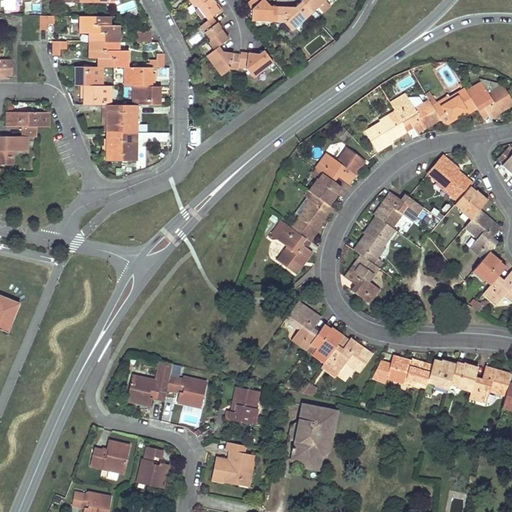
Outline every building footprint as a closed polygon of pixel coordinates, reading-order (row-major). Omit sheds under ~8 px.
[(212,0),(211,0),(189,0),(194,7),(198,8),(208,20),(213,17),(220,11),(216,5),(217,4),(217,2),(215,0),(212,0)] [(276,22),(277,6),(275,4),(273,4),(271,6),(264,0),(250,0),(246,4),(252,10),(252,21),(276,22)] [(300,0),(300,2),(300,3),(311,15),(319,7),(326,1),(326,0),(300,0)] [(326,1),(319,7),(324,13),(331,7),(326,1)] [(295,7),(277,6),(276,22),(284,23),(293,32),(311,15),(300,3),(296,3),(296,4),(295,7)] [(40,30),(44,30),(47,30),(47,24),(54,24),(53,16),(40,16),(40,30)] [(92,42),(103,42),(104,33),(99,33),(99,26),(95,26),(95,17),(79,16),(79,33),(88,33),(92,33),(92,42)] [(104,33),(103,42),(115,42),(119,42),(119,26),(111,26),(107,26),(107,17),(95,17),(95,26),(99,26),(99,33),(104,33)] [(217,23),(213,17),(208,20),(200,27),(209,40),(208,43),(214,50),(219,46),(229,38),(221,28),(222,27),(222,25),(220,23),(218,22),(217,23)] [(150,43),(150,36),(150,33),(150,29),(137,28),(137,42),(150,43)] [(52,56),(56,56),(60,56),(60,49),(66,49),(66,42),(52,42),(52,47),(52,55),(52,56)] [(100,58),(100,67),(102,67),(112,67),(112,59),(108,58),(108,51),(103,51),(103,42),(92,42),(88,42),(88,58),(96,58),(100,58)] [(118,67),(124,67),(128,68),(128,51),(119,51),(115,51),(115,42),(103,42),(103,51),(108,51),(108,58),(112,59),(112,67),(118,67)] [(219,47),(219,46),(214,50),(206,56),(221,76),(230,69),(238,70),(238,68),(240,54),(222,52),(222,50),(222,49),(221,47),(219,47)] [(240,52),(240,54),(238,68),(246,69),(254,79),(273,63),(264,51),(262,51),(259,52),(259,54),(240,52)] [(150,68),(152,68),(163,68),(163,54),(160,54),(156,54),(156,60),(150,60),(150,68)] [(12,76),(12,69),(12,61),(5,61),(5,64),(0,64),(0,79),(7,79),(7,76),(12,76)] [(80,86),(84,86),(102,86),(102,67),(100,67),(96,67),(75,67),(75,86),(80,86)] [(150,68),(128,68),(124,67),(124,86),(133,86),(151,87),(152,83),(151,75),(152,68),(150,68)] [(495,88),(502,84),(479,79),(481,82),(487,93),(495,88)] [(471,89),(466,92),(475,108),(482,104),(484,108),(490,117),(511,103),(511,99),(502,84),(495,88),(487,93),(481,82),(471,89)] [(102,86),(84,86),(84,97),(84,105),(102,105),(106,105),(111,105),(111,86),(102,86)] [(156,87),(151,87),(133,86),(133,105),(137,106),(160,106),(160,87),(156,87)] [(475,108),(466,92),(463,88),(449,97),(448,95),(432,105),(430,102),(416,110),(414,108),(408,98),(392,107),(394,110),(396,114),(403,126),(410,122),(413,128),(416,132),(439,118),(441,120),(445,126),(460,117),(475,108)] [(392,107),(408,98),(405,93),(390,103),(392,107)] [(418,97),(408,98),(414,108),(421,103),(418,97)] [(416,110),(430,102),(428,99),(421,103),(414,108),(416,110)] [(491,120),(511,106),(511,103),(490,117),(491,120)] [(477,110),(477,112),(484,108),(482,104),(475,108),(477,110)] [(106,133),(122,133),(122,105),(111,105),(106,105),(106,126),(106,133)] [(137,106),(133,105),(122,105),(122,133),(137,133),(137,106)] [(460,117),(461,120),(477,110),(475,108),(460,117)] [(380,123),(396,114),(394,110),(378,120),(380,122),(380,123)] [(21,130),(21,137),(27,137),(37,137),(37,127),(49,128),(49,113),(6,112),(6,127),(21,127),(27,127),(27,130),(21,130)] [(407,132),(403,126),(396,114),(380,123),(380,122),(364,131),(376,151),(392,141),(407,132)] [(439,118),(416,132),(417,134),(441,120),(439,118)] [(403,126),(407,132),(413,128),(410,122),(403,126)] [(343,140),(350,134),(344,128),(338,134),(343,140)] [(106,161),(121,161),(122,133),(106,133),(106,146),(106,152),(106,161)] [(136,162),(137,133),(122,133),(121,161),(136,162)] [(0,165),(13,165),(13,157),(10,157),(10,151),(13,151),(27,152),(27,141),(27,137),(21,137),(6,137),(0,136),(0,165)] [(391,145),(394,143),(392,141),(376,151),(377,153),(391,145)] [(346,147),(336,161),(338,163),(349,149),(346,147)] [(511,150),(508,147),(503,152),(498,158),(503,163),(511,171),(511,150)] [(315,169),(322,174),(331,180),(335,175),(338,177),(347,184),(364,161),(349,149),(338,163),(336,161),(326,154),(315,169)] [(442,157),(458,171),(460,169),(444,155),(443,155),(442,157)] [(444,186),(459,199),(470,186),(472,183),(458,171),(442,157),(427,174),(435,181),(442,188),(444,186)] [(349,186),(366,163),(364,161),(347,184),(349,186)] [(511,171),(503,163),(501,166),(511,175),(511,171)] [(318,179),(310,174),(301,186),(308,191),(310,192),(319,180),(318,179)] [(319,180),(310,192),(328,205),(337,193),(338,194),(342,188),(334,183),(331,180),(322,174),(318,179),(319,180)] [(459,199),(444,186),(442,188),(441,189),(456,202),(459,199)] [(454,205),(459,210),(460,209),(472,219),(478,212),(480,209),(487,202),(475,192),(476,191),(470,186),(459,199),(456,202),(454,205)] [(488,200),(477,190),(476,191),(475,192),(487,202),(488,200)] [(328,205),(310,192),(308,191),(304,196),(306,197),(312,202),(303,213),(302,211),(298,217),(290,227),(305,238),(309,241),(322,224),(332,209),(330,207),(328,205)] [(375,215),(391,193),(389,191),(373,214),(375,215)] [(330,207),(339,195),(338,194),(337,193),(328,205),(330,207)] [(413,223),(424,208),(408,197),(404,202),(400,200),(391,193),(375,215),(377,217),(391,227),(401,214),(403,215),(413,223)] [(306,197),(294,213),(298,217),(302,211),(303,213),(312,202),(306,197)] [(472,219),(460,209),(459,210),(458,211),(470,221),(472,219)] [(478,212),(500,229),(501,227),(480,209),(478,212)] [(500,229),(478,212),(472,219),(470,221),(465,227),(478,238),(476,240),(468,249),(482,260),(488,253),(490,251),(495,246),(489,241),(492,238),(500,229)] [(401,214),(391,227),(393,229),(403,215),(401,214)] [(375,215),(362,233),(364,234),(377,217),(375,215)] [(393,229),(391,227),(377,217),(364,234),(353,250),(360,254),(362,256),(378,267),(379,268),(383,262),(378,259),(375,256),(382,246),(384,247),(396,230),(393,229)] [(310,251),(307,248),(301,244),(305,238),(290,227),(287,225),(280,220),(268,237),(272,239),(277,239),(281,242),(286,246),(289,248),(278,262),(293,273),(310,251)] [(311,243),(324,225),(322,224),(309,241),(311,243)] [(464,229),(476,240),(478,238),(465,227),(464,229)] [(311,243),(309,241),(305,238),(301,244),(307,248),(311,243)] [(286,246),(275,260),(278,262),(289,248),(286,246)] [(378,259),(385,249),(384,247),(382,246),(375,256),(378,259)] [(296,275),(313,252),(310,251),(293,273),(296,275)] [(488,253),(500,263),(501,262),(502,261),(490,251),(488,253)] [(500,263),(488,253),(482,260),(474,270),(486,280),(485,282),(490,286),(497,278),(499,276),(506,267),(501,262),(500,263)] [(360,254),(344,277),(346,278),(362,256),(360,254)] [(380,290),(375,286),(370,283),(368,281),(378,267),(362,256),(346,278),(355,285),(358,287),(354,293),(370,304),(380,290)] [(378,267),(368,281),(370,283),(380,269),(379,268),(378,267)] [(472,272),(484,283),(485,282),(486,280),(474,270),(472,272)] [(502,282),(497,278),(490,286),(483,294),(496,306),(504,296),(506,294),(511,299),(511,272),(511,271),(504,280),(502,282)] [(0,329),(4,331),(9,320),(12,321),(19,303),(4,297),(2,303),(0,302),(0,329)] [(321,317),(298,301),(297,303),(320,319),(321,317)] [(305,351),(310,344),(316,335),(311,332),(314,328),(320,319),(297,303),(286,319),(300,328),(299,330),(298,331),(291,341),(305,351)] [(286,319),(284,321),(298,331),(299,330),(300,328),(286,319)] [(329,356),(337,345),(342,338),(330,329),(331,328),(324,324),(319,332),(316,335),(310,344),(316,349),(317,348),(329,356)] [(343,335),(332,327),(331,328),(330,329),(342,338),(343,335)] [(362,345),(351,337),(349,340),(372,355),(374,353),(362,345)] [(343,349),(337,345),(329,356),(327,359),(323,364),(338,374),(345,364),(347,362),(361,371),(372,355),(349,340),(343,349)] [(316,349),(315,350),(327,359),(329,356),(317,348),(316,349)] [(425,388),(427,382),(431,367),(411,361),(411,360),(393,355),(391,363),(380,361),(376,370),(372,379),(378,381),(379,377),(386,380),(388,376),(406,381),(406,383),(425,388)] [(432,364),(412,358),(411,360),(411,361),(431,367),(432,364)] [(449,385),(455,366),(440,362),(441,361),(433,359),(432,364),(431,367),(427,382),(434,385),(434,383),(448,387),(449,385)] [(168,386),(173,364),(159,361),(155,379),(134,375),(128,400),(151,406),(153,398),(150,397),(151,393),(158,394),(156,401),(165,403),(168,386)] [(457,386),(471,390),(474,380),(475,378),(477,369),(463,365),(463,363),(456,361),(455,363),(455,366),(449,385),(457,387),(457,386)] [(345,364),(359,374),(361,371),(347,362),(345,364)] [(321,368),(336,378),(338,374),(323,364),(321,368)] [(511,372),(486,365),(485,368),(511,375),(511,372)] [(474,380),(471,390),(470,392),(468,399),(486,404),(489,392),(490,390),(506,394),(508,385),(509,382),(511,375),(485,368),(482,380),(481,382),(474,380)] [(406,381),(388,376),(386,380),(405,385),(406,383),(406,381)] [(171,378),(168,392),(176,394),(178,387),(185,389),(184,395),(180,394),(178,404),(202,409),(208,383),(183,377),(182,381),(171,378)] [(306,381),(298,392),(302,393),(309,384),(306,381)] [(314,396),(315,387),(309,384),(302,393),(314,396)] [(511,385),(508,385),(506,394),(505,397),(503,406),(511,408),(511,385)] [(259,393),(237,388),(233,405),(238,406),(237,413),(231,412),(227,411),(225,420),(251,426),(253,418),(256,419),(259,409),(255,409),(259,393)] [(307,406),(304,422),(303,428),(299,431),(301,435),(300,441),(297,440),(296,446),(293,447),(292,453),(294,455),(293,458),(293,461),(304,463),(311,458),(314,462),(321,463),(322,456),(330,452),(327,447),(329,436),(333,434),(338,412),(307,406)] [(124,473),(131,445),(109,441),(107,449),(103,448),(102,450),(95,449),(91,466),(109,470),(119,472),(124,473)] [(247,446),(229,442),(227,450),(232,451),(246,454),(247,446)] [(143,458),(137,483),(163,489),(169,463),(160,462),(160,465),(154,464),(155,456),(162,458),(164,451),(149,447),(146,459),(143,458)] [(232,451),(231,456),(230,461),(229,464),(226,463),(225,459),(218,458),(213,480),(240,486),(241,480),(251,482),(257,456),(246,454),(232,451)] [(311,458),(304,463),(308,470),(319,472),(321,463),(314,462),(311,458)] [(119,472),(109,470),(107,478),(117,480),(119,472)] [(240,486),(250,488),(251,482),(241,480),(240,486)] [(108,511),(112,497),(88,491),(88,494),(76,491),(73,505),(81,507),(82,499),(91,501),(89,507),(86,506),(84,511),(108,511)]
